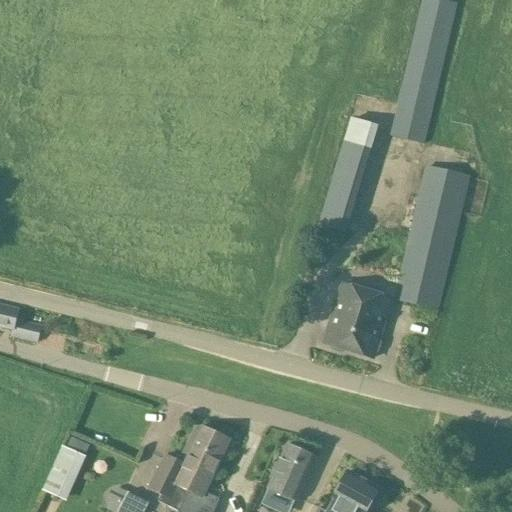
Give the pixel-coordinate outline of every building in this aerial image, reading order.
[(425,141),(458,3),(445,0),(421,0),(396,111),(390,136),(425,144),(425,141)] [(345,233),(378,126),(352,118),(319,225),(345,233)] [(439,310),(470,176),(425,165),(394,299),(402,301),(439,310)] [(342,286),(324,345),(330,347),(332,350),(341,353),(345,351),(373,359),(374,355),(378,353),(381,344),(378,339),(390,300),(342,286)] [(25,316),(18,314),(18,312),(0,307),(0,327),(14,331),(12,337),(38,343),(42,326),(24,321),(25,316)] [(172,511),(181,511),(191,493),(218,435),(217,435),(203,428),(201,432),(197,429),(180,464),(166,457),(150,490),(161,495),(157,504),(172,511)] [(191,493),(181,511),(211,511),(219,498),(206,492),(224,454),(229,454),(232,447),(229,444),(230,441),(218,435),(191,493)] [(87,454),(90,444),(72,437),(68,447),(87,454)] [(296,502),(315,458),(286,445),(267,489),(296,502)] [(80,455),(63,448),(44,491),(61,499),(80,455)] [(366,511),(371,504),(374,505),(380,504),(383,498),(381,493),(378,491),(346,474),(333,500),(334,500),(327,511),(324,511),(319,509),(317,511),(366,511)] [(144,511),(148,504),(126,494),(117,511),(144,511)]
